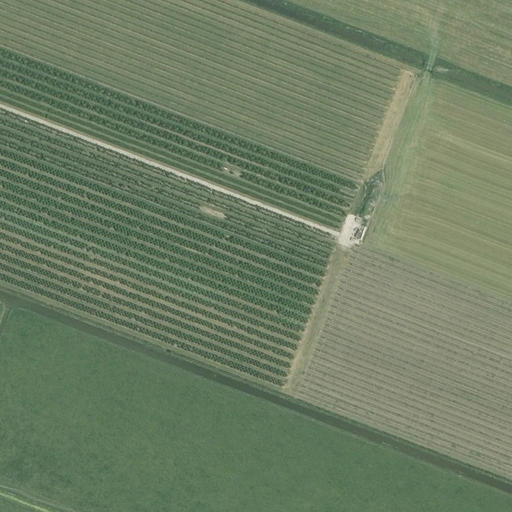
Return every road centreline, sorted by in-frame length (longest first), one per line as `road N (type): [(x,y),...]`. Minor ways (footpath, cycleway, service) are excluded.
road 1 (track): [(0,107),(348,239)]
road 2 (track): [(355,217),(288,387)]
